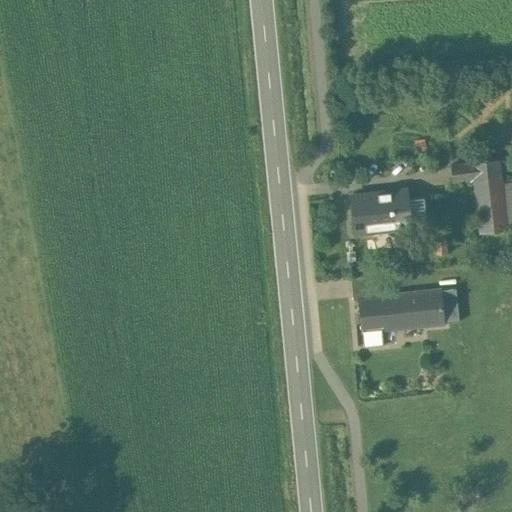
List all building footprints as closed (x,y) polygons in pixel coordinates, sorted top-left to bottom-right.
[(499,163),(484,164),(486,180),(475,181),(477,193),(501,190),(500,185),(499,178),(501,177),(499,163)] [(484,164),(451,168),(453,183),(475,181),(486,180),(484,164)] [(511,183),(500,185),(503,203),(506,230),(511,228),(511,183)] [(406,190),(354,195),(357,234),(411,227),(429,225),(427,200),(407,201),(406,190)] [(501,190),(477,193),(478,206),(503,203),(501,190)] [(503,203),(478,206),(481,233),(507,231),(506,230),(503,203)] [(381,275),(350,278),(352,299),(360,298),(384,296),(381,275)] [(384,296),(360,298),(363,331),(457,321),(453,288),(384,296)]
